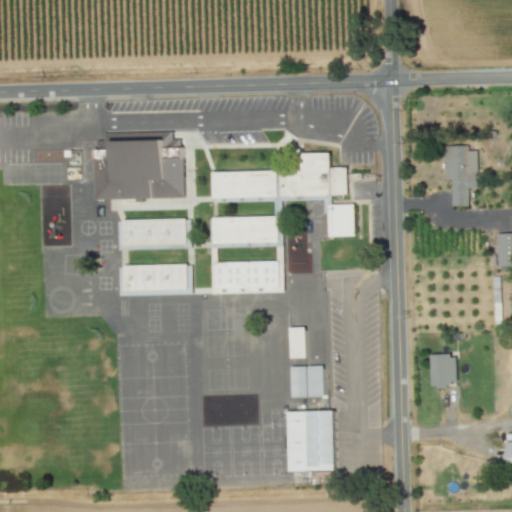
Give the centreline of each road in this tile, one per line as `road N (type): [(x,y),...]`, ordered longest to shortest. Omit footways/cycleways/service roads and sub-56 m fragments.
road 1 (tertiary): [(405,511),(391,0)]
road 2 (tertiary): [(0,91),(511,77)]
